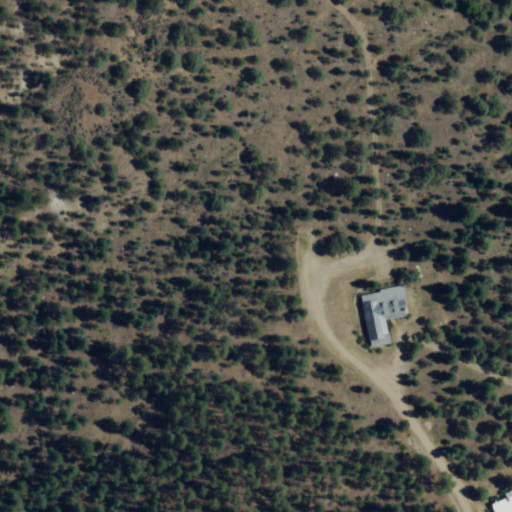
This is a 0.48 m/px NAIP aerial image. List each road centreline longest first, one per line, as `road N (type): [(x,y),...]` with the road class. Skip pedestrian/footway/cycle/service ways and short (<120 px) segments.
road 1 (residential): [(466,511),(455,482),(321,323),(315,271),(378,262)]
road 2 (track): [(378,262),(363,36),(328,0)]
